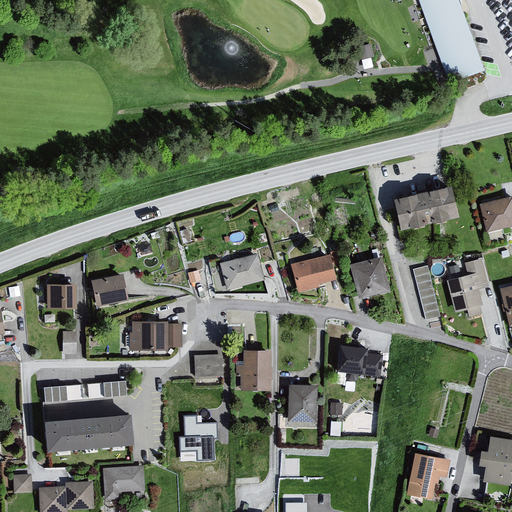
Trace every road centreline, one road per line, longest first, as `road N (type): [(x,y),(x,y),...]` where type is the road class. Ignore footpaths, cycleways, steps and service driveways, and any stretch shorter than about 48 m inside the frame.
road 1 (residential): [(489,354),(340,315),(217,305),(201,314),(186,350),(169,364),(30,367),(35,482)]
road 2 (tertiary): [(0,264),(171,205),(511,122)]
road 3 (residential): [(489,354),(450,511)]
